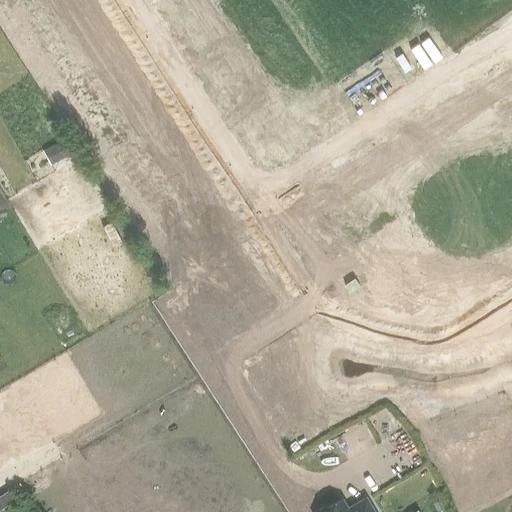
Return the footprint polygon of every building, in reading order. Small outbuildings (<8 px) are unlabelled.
[(182,0),(171,8),(185,30),(220,7),(215,0),(182,0)] [(185,30),(199,51),(222,37),(230,48),(253,33),(245,21),(234,29),(220,7),(185,30)] [(84,46),(58,63),(66,76),(79,68),(95,92),(133,67),(116,41),(91,57),(84,46)] [(70,150),(63,138),(42,151),(49,163),(70,150)] [(428,172),(416,179),(437,213),(450,205),(442,191),(446,188),(449,192),(463,183),(442,150),(428,159),(439,176),(433,180),(428,172)] [(333,190),(301,210),(319,238),(336,227),(333,222),(346,214),(349,219),(375,202),(357,174),(340,185),(341,186),(334,191),(333,190)] [(216,240),(192,255),(206,277),(219,269),(240,301),(270,281),(244,240),(224,253),(216,240)] [(178,266),(170,254),(160,261),(167,273),(178,266)] [(0,511),(0,510),(15,500),(9,490),(0,495),(0,511)] [(374,511),(365,497),(347,507),(342,498),(318,511),(374,511)] [(443,500),(433,504),(437,511),(438,511),(447,508),(443,500)]
